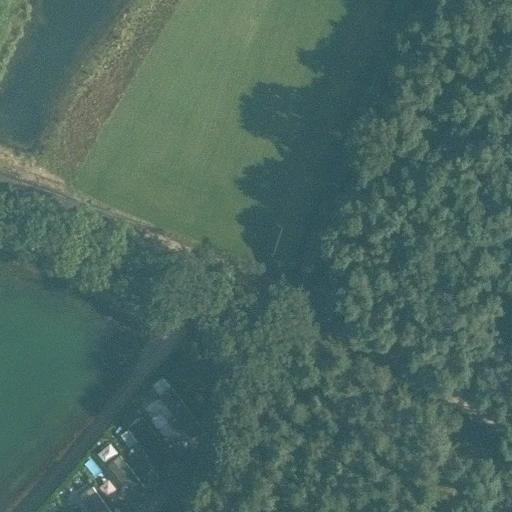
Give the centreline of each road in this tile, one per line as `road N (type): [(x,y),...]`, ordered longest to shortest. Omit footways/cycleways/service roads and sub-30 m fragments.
road 1 (track): [(299,300),(415,0)]
road 2 (track): [(511,428),(299,300)]
road 3 (track): [(299,300),(223,511)]
